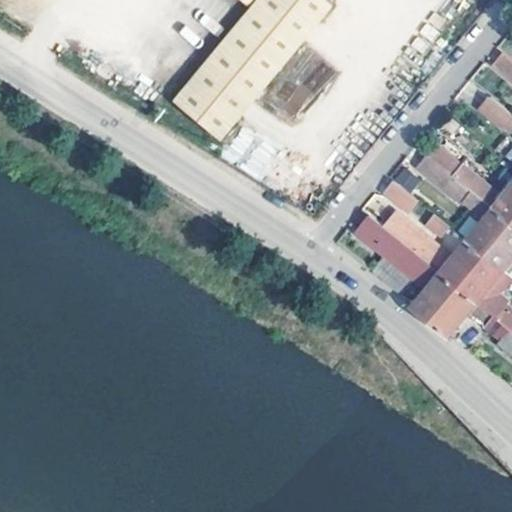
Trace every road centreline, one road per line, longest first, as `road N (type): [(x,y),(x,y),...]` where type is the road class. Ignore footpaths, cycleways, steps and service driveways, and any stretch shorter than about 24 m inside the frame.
road 1 (residential): [(0,58),(311,251)]
road 2 (residential): [(511,8),(311,251)]
road 3 (residential): [(311,251),(511,426)]
